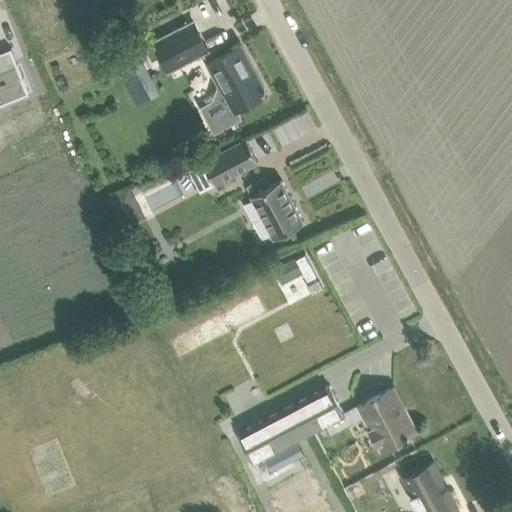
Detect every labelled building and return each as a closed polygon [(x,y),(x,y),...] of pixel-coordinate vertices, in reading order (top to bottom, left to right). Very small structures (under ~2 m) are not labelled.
[(194,20),(154,40),(155,43),(162,57),(173,51),(180,65),(202,54),(208,51),(209,50),(194,20)] [(212,98),(198,105),(213,132),(241,117),(237,109),(250,102),(267,92),(242,45),(224,54),(207,64),(217,82),(222,92),(212,98)] [(0,91),(2,98),(27,89),(17,61),(0,66),(0,91)] [(122,76),(139,107),(162,94),(145,64),(122,76)] [(203,162),(215,185),(259,161),(247,139),(203,162)] [(248,185),(252,194),(251,195),(274,237),(304,221),(282,178),(270,184),(265,176),(248,185)] [(306,252),(297,256),(304,270),(309,278),(318,273),(306,252)] [(238,432),(254,463),(265,457),(327,425),(331,433),(363,417),(380,449),(417,429),(408,413),(404,415),(390,388),(344,412),(330,385),(249,427),(238,432)] [(334,511),(305,457),(263,479),(280,511),(334,511)] [(433,458),(402,474),(422,511),(452,511),(459,508),(433,458)]
